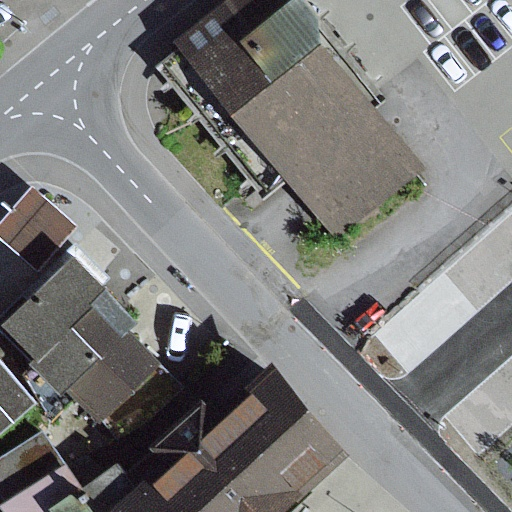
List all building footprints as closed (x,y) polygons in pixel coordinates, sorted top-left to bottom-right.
[(286,0),(229,0),(177,42),(186,53),(163,71),(267,198),(287,182),(335,241),(426,168),(322,41),(318,20),(302,0),(293,0),(289,3),(286,0)] [(77,228),(33,189),(0,228),(0,237),(38,272),(77,228)] [(78,244),(0,321),(0,325),(36,362),(31,367),(62,397),(68,393),(100,425),(103,423),(117,442),(186,389),(128,334),(137,323),(103,287),(110,280),(78,244)] [(0,436),(36,405),(0,362),(0,436)] [(289,511),(349,457),(272,365),(216,416),(203,402),(151,449),(164,463),(135,489),(109,511),(289,511)] [(52,511),(81,491),(42,432),(0,458),(0,495),(3,499),(5,502),(0,505),(0,508),(2,511),(52,511)] [(117,465),(81,491),(93,511),(109,511),(135,489),(117,465)] [(93,511),(81,491),(52,511),(93,511)]
